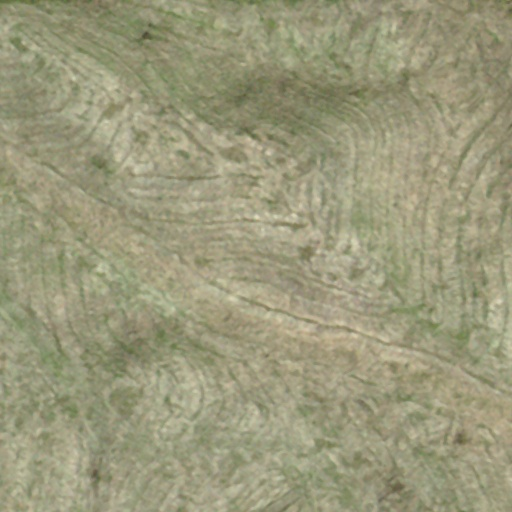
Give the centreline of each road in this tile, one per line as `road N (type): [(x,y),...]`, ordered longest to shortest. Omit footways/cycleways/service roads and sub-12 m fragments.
road 1 (track): [(83,511),(90,436),(63,368),(0,300)]
road 2 (track): [(369,511),(366,495),(333,478),(299,488),(271,511)]
